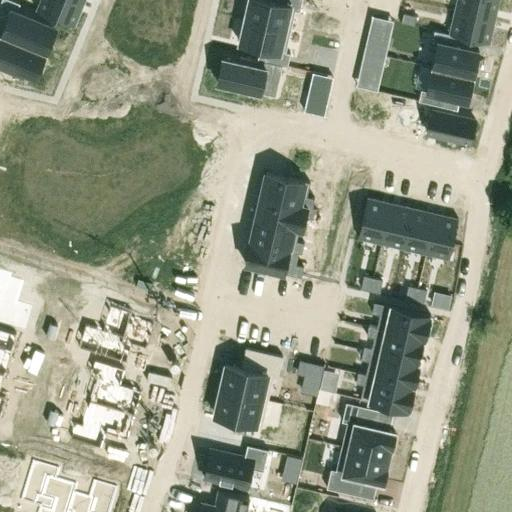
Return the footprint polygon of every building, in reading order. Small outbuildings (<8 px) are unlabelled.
[(16,0),(0,0),(0,2),(0,12),(8,16),(1,33),(46,51),(56,25),(17,9),(20,2),(16,0)] [(78,0),(40,0),(37,9),(74,24),(83,2),(78,0)] [(248,0),(244,17),(291,28),(295,8),(300,9),(302,0),(248,0)] [(457,0),(455,9),(494,18),(498,0),(457,0)] [(455,9),(450,32),(489,41),(494,18),(455,9)] [(404,13),(402,21),(413,24),(415,16),(404,13)] [(244,17),(239,41),(266,47),(263,59),(287,64),(290,51),(286,50),(291,28),(244,17)] [(438,41),(432,65),(473,74),(479,49),(466,46),(468,36),(435,28),(432,40),(438,41)] [(0,32),(0,62),(24,72),(24,71),(36,75),(46,51),(1,33),(0,32)] [(367,37),(364,49),(385,54),(388,42),(367,37)] [(383,66),(385,54),(364,49),(361,61),(383,66)] [(223,56),(217,81),(264,92),(267,76),(279,79),(283,63),(245,54),(244,60),(223,56)] [(421,87),(418,99),(453,107),(456,97),(467,100),(473,74),(432,65),(427,89),(421,87)] [(351,104),(348,119),(375,125),(379,110),(351,104)] [(433,108),(427,131),(470,141),(475,118),(433,108)] [(266,170),(261,194),(315,207),(316,206),(312,205),(315,196),(307,194),(310,180),(266,170)] [(261,194),(256,216),(302,227),(305,214),(313,216),(315,207),(261,194)] [(367,195),(358,235),(381,241),(390,201),(367,195)] [(390,201),(381,241),(403,246),(413,206),(390,201)] [(413,206),(403,246),(426,251),(435,211),(413,206)] [(435,211),(426,251),(449,256),(458,216),(435,211)] [(256,216),(251,238),(302,250),(304,241),(296,239),(299,227),(302,228),(302,227),(256,216)] [(251,238),(245,262),(301,275),(304,264),(296,262),(299,250),(302,251),(302,250),(251,238)] [(0,321),(26,329),(34,304),(19,299),(25,279),(11,275),(12,271),(0,267),(0,321)] [(364,273),(361,286),(370,289),(373,276),(364,273)] [(373,276),(370,289),(380,291),(383,278),(373,276)] [(408,284),(405,297),(415,299),(418,286),(408,284)] [(418,286),(415,299),(424,301),(427,288),(418,286)] [(448,307),(451,295),(435,291),(433,303),(448,307)] [(369,323),(369,324),(425,337),(430,313),(374,300),(372,310),(380,312),(377,325),(369,323)] [(85,321),(78,345),(127,360),(132,343),(146,347),(155,321),(133,314),(135,309),(110,302),(103,326),(85,321)] [(344,310),(342,318),(354,320),(355,313),(344,310)] [(342,318),(340,326),(352,328),(354,320),(342,318)] [(364,346),(363,347),(419,360),(425,337),(369,324),(366,334),(374,335),(371,348),(364,346)] [(0,371),(5,373),(17,332),(0,326),(0,371)] [(226,362),(220,387),(268,398),(273,375),(277,376),(282,354),(246,346),(241,365),(226,362)] [(363,347),(361,357),(369,359),(366,372),(414,384),(419,360),(363,347)] [(96,376),(89,399),(135,413),(142,388),(120,381),(125,366),(94,356),(89,374),(96,376)] [(333,357),(331,365),(343,367),(345,359),(333,357)] [(331,365),(329,372),(341,375),(343,367),(331,365)] [(358,371),(356,380),(364,382),(360,397),(408,408),(414,384),(366,372),(358,371)] [(220,387),(214,413),(262,424),(268,398),(220,387)] [(75,419),(70,437),(101,446),(105,431),(127,438),(135,413),(89,399),(82,422),(75,419)] [(347,420),(341,444),(388,455),(390,445),(392,445),(395,430),(373,425),(377,407),(346,400),(342,419),(347,420)] [(211,447),(204,476),(247,486),(251,467),(263,469),(268,448),(247,443),(245,455),(211,447)] [(331,467),(326,486),(358,493),(362,475),(383,480),(387,465),(386,465),(388,455),(341,444),(336,468),(331,467)] [(0,452),(0,501),(12,505),(29,450),(14,445),(11,456),(0,452)] [(33,459),(20,499),(40,505),(37,511),(66,511),(76,483),(56,477),(59,467),(33,459)] [(76,483),(66,511),(108,511),(117,486),(94,479),(89,495),(74,491),(76,483)] [(201,506),(199,511),(244,511),(248,498),(219,492),(215,509),(201,506)] [(289,511),(291,505),(269,499),(265,511),(289,511)]
